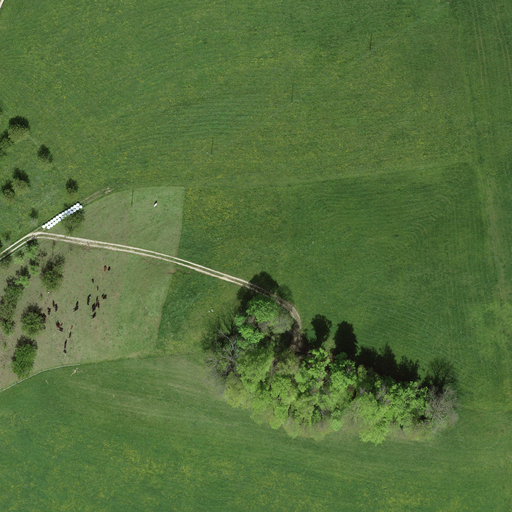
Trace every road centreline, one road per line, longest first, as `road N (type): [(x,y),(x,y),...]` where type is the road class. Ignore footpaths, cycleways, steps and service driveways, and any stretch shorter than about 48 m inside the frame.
road 1 (track): [(37,230),(223,276),(299,326)]
road 2 (track): [(0,258),(37,230),(128,187)]
